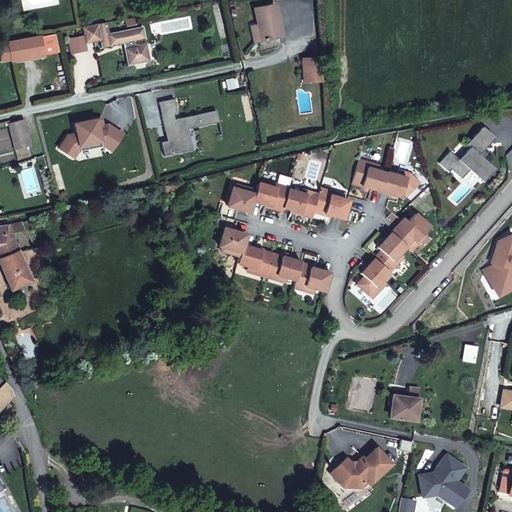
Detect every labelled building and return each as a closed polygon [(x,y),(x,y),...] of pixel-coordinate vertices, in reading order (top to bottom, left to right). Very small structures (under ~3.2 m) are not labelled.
[(282,36),(275,4),(254,9),(257,23),(258,25),(260,25),(263,40),(282,36)] [(142,28),(108,34),(106,22),(97,24),(100,40),(102,47),(123,43),(130,41),(131,47),(124,48),(127,65),(148,61),(145,44),(144,44),(143,39),(144,39),(142,28)] [(260,25),(258,25),(257,23),(250,25),(254,42),(261,40),(263,40),(260,25)] [(100,40),(97,24),(82,27),(86,43),(100,40)] [(40,35),(8,41),(9,47),(12,62),(44,56),(43,54),(57,52),(53,34),(40,37),(40,35)] [(9,47),(0,48),(0,54),(2,64),(12,62),(9,47)] [(320,58),(302,59),(303,82),(321,80),(320,58)] [(174,99),(158,102),(165,131),(169,130),(171,140),(167,141),(161,142),(164,156),(184,151),(182,138),(189,136),(188,129),(199,126),(196,115),(174,119),(173,115),(177,114),(174,99)] [(28,137),(24,119),(9,123),(13,140),(28,137)] [(67,135),(59,148),(73,158),(78,151),(80,151),(79,146),(100,141),(101,146),(103,146),(111,151),(122,134),(107,124),(102,125),(97,126),(96,119),(74,124),(76,133),(67,135)] [(449,152),(438,164),(448,173),(450,170),(460,179),(468,170),(479,179),(490,166),(478,155),(493,138),(481,127),(465,144),(469,147),(458,160),(449,152)] [(189,136),(182,138),(184,151),(192,150),(189,136)] [(28,137),(13,140),(15,148),(30,144),(28,137)] [(100,141),(79,146),(80,151),(101,146),(100,141)] [(362,186),(402,197),(403,192),(407,196),(420,182),(409,173),(399,169),(397,174),(388,172),(387,172),(376,170),(368,167),(369,162),(359,160),(353,180),(363,183),(362,186)] [(490,166),(479,179),(482,182),(494,169),(490,166)] [(178,183),(165,185),(166,191),(179,189),(178,183)] [(255,191),(252,202),(266,206),(267,205),(282,209),(282,208),(296,212),(297,211),(312,215),(314,209),(329,213),(328,215),(343,219),(348,201),(338,198),(331,195),(332,192),(320,188),(318,194),(306,191),(305,194),(298,192),(287,189),(288,188),(276,185),(275,188),(268,186),(257,183),(255,191)] [(157,193),(155,187),(147,189),(149,195),(157,193)] [(252,202),(255,191),(245,188),(244,191),(235,189),(232,188),(229,196),(227,206),(219,204),(216,215),(219,216),(216,227),(223,229),(218,247),(230,251),(229,254),(239,257),(242,246),(245,235),(233,232),(236,221),(234,220),(237,209),(249,213),(252,202)] [(364,278),(357,285),(372,299),(386,284),(383,280),(403,257),(400,254),(407,246),(413,239),(417,242),(423,235),(431,227),(416,213),(409,221),(405,218),(377,248),(381,251),(361,274),(364,278)] [(24,229),(22,222),(7,225),(10,232),(24,229)] [(10,232),(7,225),(2,226),(0,226),(0,255),(17,249),(10,232)] [(426,237),(423,235),(417,242),(413,239),(407,246),(413,251),(426,237)] [(497,296),(511,288),(511,239),(510,236),(498,243),(491,263),(495,265),(484,272),(497,296)] [(262,252),(242,246),(239,257),(237,265),(256,270),(255,275),(276,281),(277,276),(286,279),(296,282),(300,268),(301,265),(301,263),(282,257),(281,260),(261,254),(262,252)] [(31,281),(18,252),(17,249),(0,255),(0,265),(10,290),(31,281)] [(325,293),(330,274),(311,268),(310,271),(300,268),(296,282),(294,289),(304,292),(306,287),(315,290),(325,293)] [(472,362),(475,347),(465,345),(462,360),(472,362)] [(21,361),(16,348),(6,352),(12,364),(21,361)] [(9,389),(0,379),(0,407),(11,395),(9,389)] [(418,388),(409,387),(408,392),(407,397),(392,395),(389,417),(414,420),(418,388)] [(511,392),(503,390),(500,406),(511,408),(511,392)] [(368,485),(390,464),(376,449),(364,460),(355,450),(332,471),(344,484),(359,484),(364,480),(368,485)] [(454,480),(463,467),(445,454),(436,468),(436,473),(434,476),(430,473),(419,475),(422,496),(440,494),(449,501),(455,501),(464,487),(454,480)] [(511,470),(502,468),(496,500),(511,503),(511,470)] [(467,489),(464,487),(455,501),(449,501),(448,503),(454,507),(467,489)] [(405,511),(408,498),(401,497),(398,511),(405,511)] [(411,511),(414,500),(408,498),(405,511),(411,511)]
